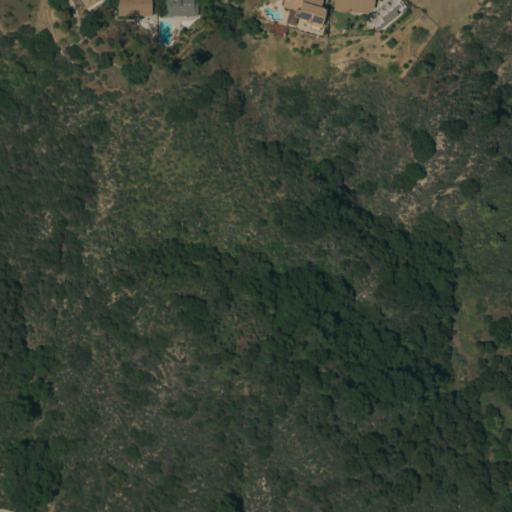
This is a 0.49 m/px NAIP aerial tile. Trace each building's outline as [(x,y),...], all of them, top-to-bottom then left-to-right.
[(115,0),(148,0),(148,17),(115,16),(115,0)] [(169,16),(169,17),(161,17),(161,0),(194,0),(194,16),(169,16)] [(281,7),(283,0),(320,0),(318,7),(324,9),(319,25),(318,25),(316,31),(307,28),(308,23),(295,19),(296,17),(291,16),(293,11),(281,7)] [(331,11),(331,0),(371,0),(371,8),(366,13),(331,11)] [(397,3),(400,6),(394,11),(391,8),(397,3)] [(390,8),(395,15),(383,24),(378,18),(390,8)]
